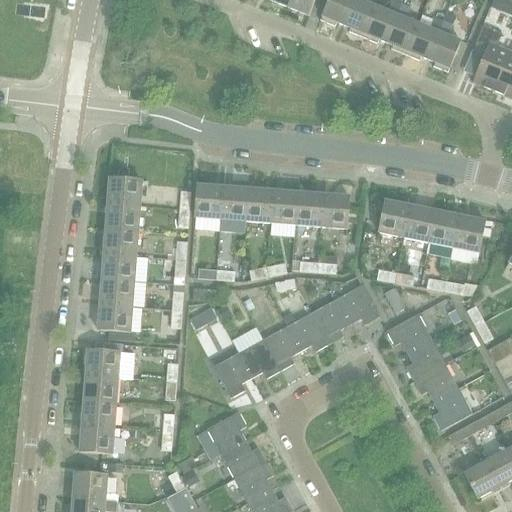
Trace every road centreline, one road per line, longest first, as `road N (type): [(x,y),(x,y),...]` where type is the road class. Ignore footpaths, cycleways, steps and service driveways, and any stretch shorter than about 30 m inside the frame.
road 1 (residential): [(489,172),(71,106)]
road 2 (residential): [(21,511),(71,106)]
road 3 (residential): [(327,511),(284,429),(293,403),(359,373),(443,511)]
road 4 (residential): [(485,112),(204,0)]
